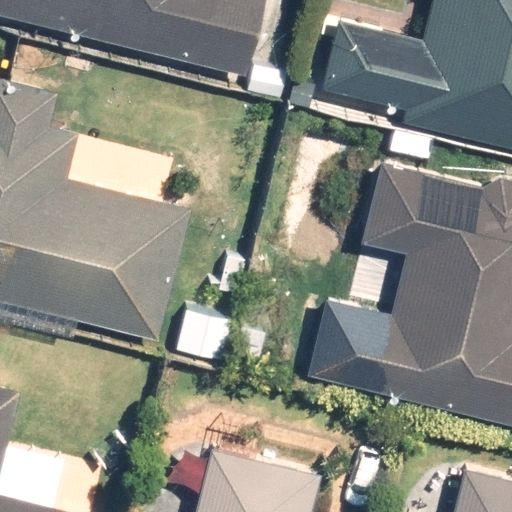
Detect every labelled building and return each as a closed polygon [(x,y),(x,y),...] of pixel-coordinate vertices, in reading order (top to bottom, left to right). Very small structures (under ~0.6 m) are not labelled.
[(0,0),(243,60),(257,0),(0,0)] [(405,110),(511,135),(511,0),(427,0),(422,22),(342,3),(325,73),(408,94),(405,110)] [(0,284),(157,323),(188,196),(65,166),(75,123),(49,117),(59,79),(0,64),(0,284)] [(348,291),(329,363),(511,408),(511,167),(500,165),(498,176),(381,146),(359,230),(409,243),(394,302),(348,291)] [(0,511),(112,511),(113,510),(0,482),(0,456),(19,378),(0,373),(0,511)] [(307,511),(319,465),(209,438),(191,511),(307,511)] [(511,511),(511,465),(463,454),(449,511),(511,511)]
